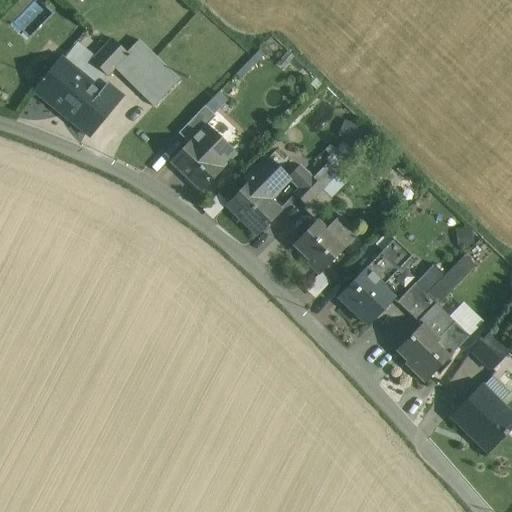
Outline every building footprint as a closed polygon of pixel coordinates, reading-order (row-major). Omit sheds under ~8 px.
[(95,57),(91,61),(108,77),(115,70),(115,69),(128,55),(126,53),(112,39),(95,57)] [(139,40),(126,53),(128,55),(115,69),(153,107),(179,79),(139,40)] [(75,41),(62,57),(103,90),(107,85),(108,77),(91,61),(95,57),(75,41)] [(103,90),(62,57),(34,92),(89,137),(122,97),(107,85),(103,90)] [(219,92),(204,107),(215,117),(229,101),(219,92)] [(215,117),(204,107),(196,115),(207,125),(215,117)] [(196,115),(178,134),(188,143),(192,139),(193,140),(207,125),(196,115)] [(235,153),(207,125),(193,140),(221,167),(235,153)] [(188,143),(169,163),(170,164),(173,161),(188,175),(185,178),(201,193),(224,169),(221,167),(193,140),(192,139),(188,143)] [(345,146),(328,163),(339,173),(356,155),(345,146)] [(267,159),(252,175),(251,178),(250,178),(249,182),(262,194),(282,174),(267,159)] [(328,163),(312,179),(322,189),(323,189),(339,173),(328,163)] [(312,179),(299,166),(287,178),(299,189),(294,195),(305,206),(322,189),(312,179)] [(323,189),(322,191),(332,200),(350,182),(339,173),(323,189)] [(288,179),(282,174),(262,194),(268,200),(288,179)] [(262,194),(249,182),(226,206),(257,235),(280,212),(268,200),(262,194)] [(322,191),(304,209),(314,219),(332,200),(322,191)] [(211,219),(227,202),(219,194),(202,210),(211,219)] [(316,222),(294,245),(310,261),(307,263),(319,275),(344,249),(316,222)] [(393,239),(366,269),(383,286),(411,256),(393,239)] [(432,265),(415,283),(427,294),(443,275),(432,265)] [(383,286),(366,269),(350,286),(346,291),(350,296),(344,303),(364,322),(375,310),(379,314),(393,299),(381,288),(383,286)] [(330,283),(321,274),(305,291),(314,300),(330,283)] [(415,283),(396,303),(397,303),(408,313),(427,294),(415,283)] [(350,296),(346,291),(339,298),(344,303),(350,296)] [(427,294),(408,313),(418,323),(437,304),(427,294)] [(375,310),(364,322),(368,326),(379,314),(375,310)] [(422,325),(396,352),(397,353),(397,352),(408,362),(405,364),(406,365),(407,365),(423,381),(423,382),(424,383),(452,354),(451,353),(447,357),(434,345),(438,341),(437,340),(423,326),(422,325)] [(492,373),(511,352),(491,333),(472,354),(492,373)] [(511,425),(511,418),(480,388),(454,415),(477,438),(476,439),(489,451),(507,433),(506,432),(511,425)]
